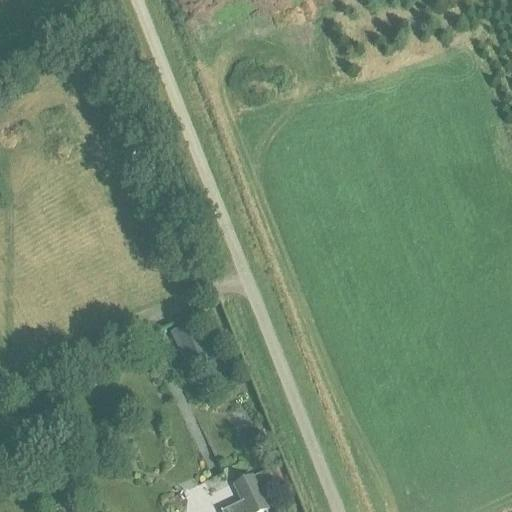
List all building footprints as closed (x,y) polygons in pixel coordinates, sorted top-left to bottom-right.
[(197,323),(173,335),(189,369),(213,358),(197,323)] [(29,397),(19,402),(23,410),(33,405),(29,397)] [(255,451),(270,446),(263,427),(249,432),(255,451)] [(42,467),(30,473),(36,487),(48,481),(42,467)] [(227,474),(209,482),(214,492),(231,484),(227,474)] [(262,511),(266,510),(251,479),(236,486),(244,502),(224,511),(262,511)]
